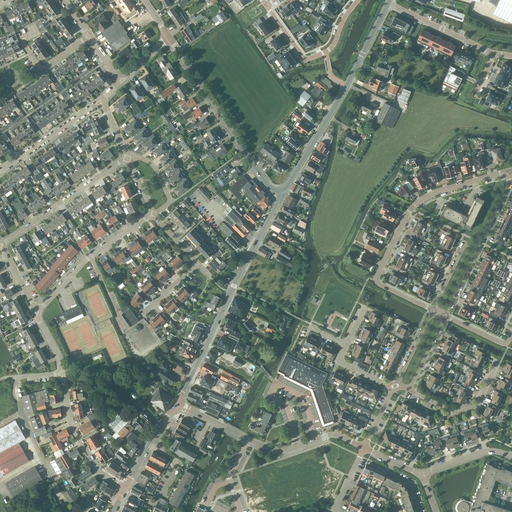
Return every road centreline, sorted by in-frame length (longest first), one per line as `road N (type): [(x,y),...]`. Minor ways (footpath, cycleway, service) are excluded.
road 1 (residential): [(511,172),(433,194),(410,209),(376,282),(433,312)]
road 2 (tertiary): [(175,402),(281,190)]
road 3 (tertiary): [(281,190),(388,3)]
road 4 (residential): [(363,448),(335,433),(266,449),(175,402)]
road 5 (tertiary): [(281,190),(265,182),(167,35)]
road 6 (residential): [(63,505),(12,390),(14,377),(61,374)]
road 7 (residential): [(36,314),(89,257),(153,213)]
road 8 (residential): [(126,157),(0,245)]
road 9 (residential): [(124,488),(95,468),(70,425),(61,374)]
road 10 (residential): [(0,170),(101,101)]
road 11 (residential): [(408,391),(454,412),(472,407),(498,361)]
